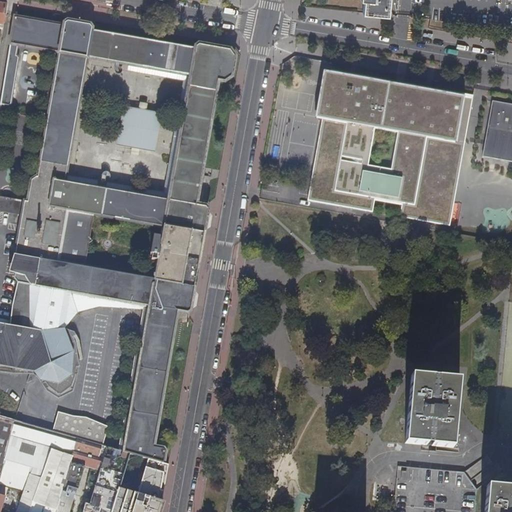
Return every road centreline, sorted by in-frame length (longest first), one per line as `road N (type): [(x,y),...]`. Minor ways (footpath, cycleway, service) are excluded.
road 1 (residential): [(265,25),(180,511)]
road 2 (residential): [(511,72),(265,25)]
road 3 (unknown): [(482,66),(474,184),(511,236)]
road 4 (residential): [(121,0),(265,25)]
